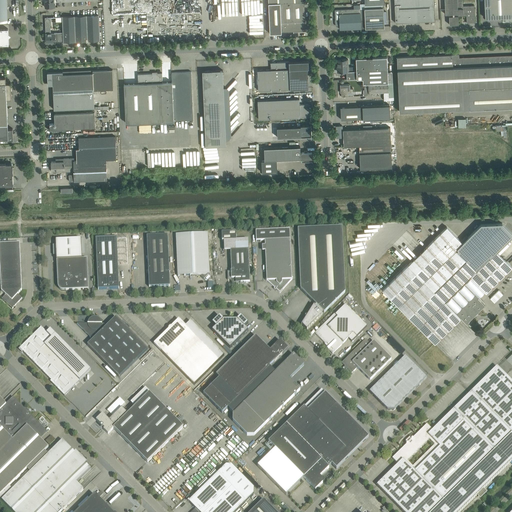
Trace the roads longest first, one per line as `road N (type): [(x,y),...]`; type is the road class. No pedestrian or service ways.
road 1 (unclassified): [(0,346),(49,306),(246,297),(265,306),(389,434)]
road 2 (unclassified): [(321,45),(31,58)]
road 3 (unknown): [(118,54),(124,141),(193,141),(195,50)]
road 4 (unclassified): [(160,511),(0,347)]
road 5 (unclassified): [(511,36),(321,45)]
road 6 (unknown): [(329,372),(252,454),(252,467),(299,511)]
road 7 (unclassified): [(389,434),(498,325)]
road 8 (unclassified): [(325,173),(321,45)]
